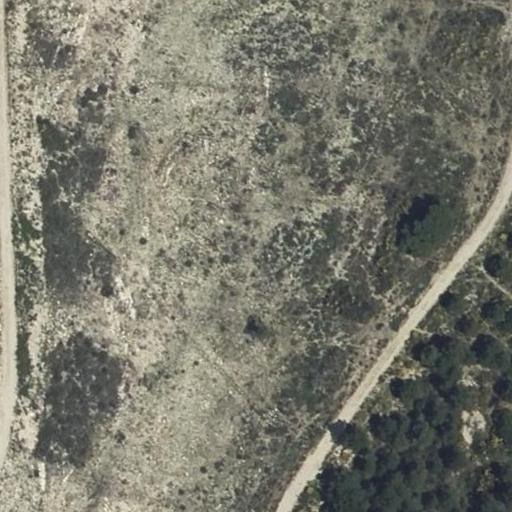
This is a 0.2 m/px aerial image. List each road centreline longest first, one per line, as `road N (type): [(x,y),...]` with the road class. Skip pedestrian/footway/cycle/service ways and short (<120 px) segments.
road 1 (track): [(0,453),(11,362),(0,0)]
road 2 (track): [(511,165),(506,193),(306,472),(286,511)]
